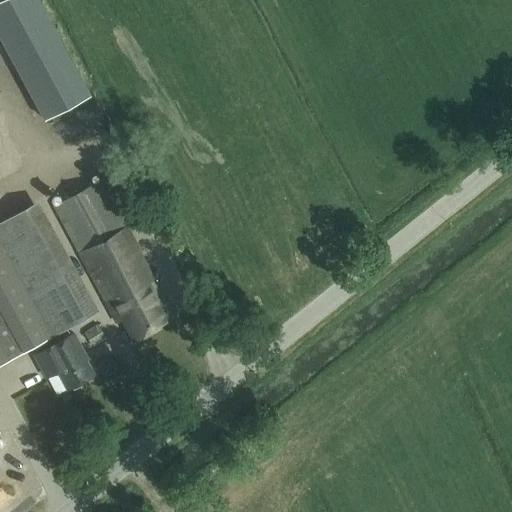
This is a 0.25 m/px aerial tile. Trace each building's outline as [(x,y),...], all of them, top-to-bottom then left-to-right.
[(89,93),(39,0),(0,0),(0,36),(43,118),(89,93)] [(170,321),(150,283),(155,281),(101,178),(55,203),(116,320),(122,317),(134,340),(170,321)] [(0,362),(31,347),(49,336),(91,313),(31,202),(0,218),(0,362)] [(93,344),(106,336),(100,326),(86,334),(93,344)] [(47,377),(58,371),(67,388),(93,374),(82,353),(84,352),(73,332),(45,347),(46,349),(35,355),(47,377)] [(0,511),(16,511),(30,506),(6,451),(0,453),(0,511)]
